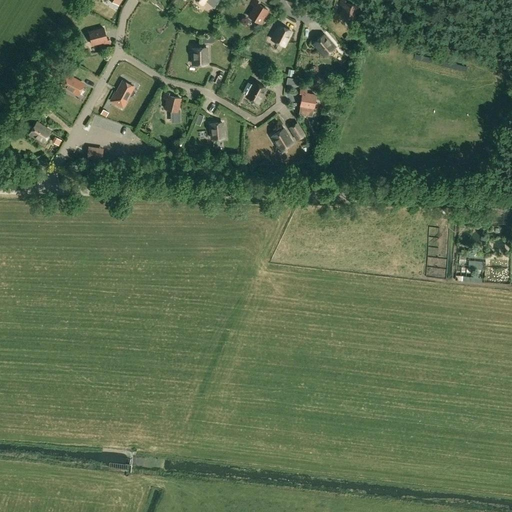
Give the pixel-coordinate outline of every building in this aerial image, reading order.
[(254,0),(252,5),(255,6),(248,16),(260,23),(268,10),(258,4),(259,2),(255,0),(254,0)] [(341,0),(340,6),(343,7),(341,16),(354,19),(357,6),(346,3),(346,1),(341,0)] [(284,46),(291,31),(279,25),(272,40),(284,46)] [(104,28),(89,32),(92,45),(103,42),(104,45),(110,43),(109,38),(106,39),(104,28)] [(324,35),(314,44),(324,56),(334,47),(324,35)] [(206,64),(206,48),(193,48),(193,64),(206,64)] [(334,53),(327,57),(330,62),(337,58),(334,53)] [(66,76),(58,71),(51,84),(71,95),(77,84),(65,78),(66,76)] [(120,91),(115,100),(127,107),(138,87),(128,81),(121,92),(120,91)] [(258,102),(266,88),(254,82),(246,96),(258,102)] [(306,90),(300,89),(299,94),(302,95),(300,106),(313,108),(315,95),(306,94),(306,90)] [(167,99),(165,109),(177,112),(180,98),(169,96),(170,93),(165,92),(164,98),(167,99)] [(43,142),(50,131),(36,122),(29,133),(43,142)] [(210,124),(212,139),(223,138),(222,123),(210,124)] [(283,129),(272,136),(280,150),(291,143),(283,129)] [(84,146),(83,155),(97,157),(98,149),(84,146)]
